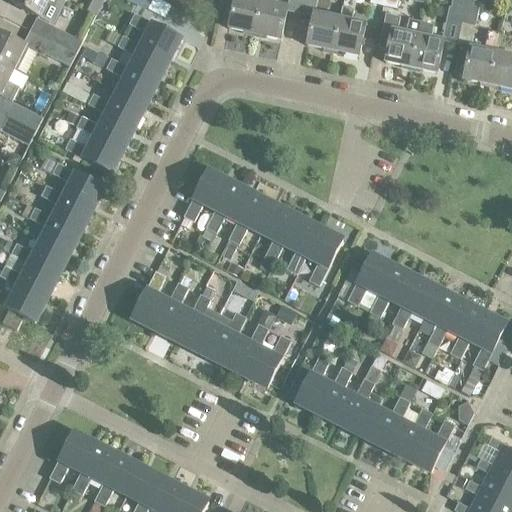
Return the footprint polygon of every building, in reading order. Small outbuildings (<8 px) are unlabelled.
[(14,0),(12,4),(40,18),(46,6),(55,11),(59,0),(14,0)] [(254,37),(261,5),(239,0),(235,0),(229,31),(254,37)] [(385,0),(371,0),(370,5),(383,8),(385,0)] [(385,0),(383,8),(398,11),(400,0),(385,0)] [(458,0),(453,0),(449,22),(450,23),(462,25),(467,2),(458,0)] [(467,2),(462,25),(476,28),(481,5),(467,2)] [(288,11),(261,5),(254,37),(281,42),(288,11)] [(339,21),(332,53),(359,59),(366,27),(352,24),(354,12),(342,9),(339,21)] [(314,15),(313,20),(307,48),(332,53),(339,21),(314,15)] [(154,25),(153,27),(134,17),(129,28),(147,38),(142,48),(171,63),(183,40),(154,25)] [(386,17),(379,51),(388,53),(386,65),(402,68),(411,70),(418,38),(421,25),(410,22),(407,36),(398,34),(401,20),(386,17)] [(421,25),(418,38),(411,70),(439,76),(446,44),(431,41),(434,27),(421,25)] [(56,31),(50,43),(51,44),(52,44),(77,57),(83,45),(56,31)] [(0,34),(0,65),(13,72),(13,71),(18,73),(29,52),(24,49),(25,48),(24,47),(23,47),(0,34)] [(471,50),(464,81),(480,84),(490,87),(496,55),(500,37),(488,34),(484,52),(471,49),(471,50)] [(123,39),(117,50),(136,60),(130,71),(159,86),(171,63),(142,48),(142,49),(123,39)] [(52,44),(45,57),(70,70),(77,57),(52,44)] [(511,58),(496,55),(490,87),(511,91),(511,58)] [(103,57),(102,58),(97,68),(106,73),(124,82),(119,93),(148,108),(159,86),(130,71),(103,57)] [(0,65),(0,98),(13,105),(20,91),(9,85),(6,84),(13,72),(0,65)] [(50,83),(47,89),(57,94),(62,84),(56,82),(50,83)] [(92,103),(89,109),(106,118),(107,116),(136,131),(148,108),(119,93),(112,107),(94,98),(92,103)] [(15,106),(9,119),(37,134),(43,121),(15,106)] [(0,114),(0,131),(1,132),(0,133),(0,134),(29,149),(37,134),(8,119),(0,114)] [(70,114),(65,123),(77,130),(82,120),(70,114)] [(101,128),(83,119),(77,131),(94,140),(95,139),(124,154),(136,131),(107,116),(106,118),(101,128)] [(89,151),(72,142),(66,152),(113,176),(124,154),(95,139),(94,140),(89,151)] [(10,159),(7,165),(17,170),(22,160),(17,158),(10,159)] [(76,176),(58,167),(52,178),(70,187),(64,198),(94,213),(105,190),(76,176)] [(207,174),(193,202),(184,221),(194,227),(204,208),(216,214),(230,186),(207,174)] [(216,214),(206,232),(207,232),(216,237),(217,238),(227,219),(238,225),(252,197),(230,186),(216,214)] [(94,213),(64,198),(46,189),(40,200),(59,209),(53,221),(82,236),(94,213)] [(238,225),(230,242),(240,248),(249,230),(261,237),(275,209),(252,197),(238,225)] [(27,208),(22,218),(29,222),(34,212),(27,208)] [(275,209),(261,237),(274,243),(265,262),(274,267),(284,248),(283,248),(297,220),(275,209)] [(35,211),(34,212),(29,222),(47,232),(41,243),(70,258),(82,236),(53,221),(35,211)] [(297,220),(283,248),(284,248),(295,254),(285,273),(296,279),(306,259),(320,232),(297,220)] [(320,232),(306,259),(317,265),(308,285),(318,290),(342,243),(320,232)] [(8,243),(3,253),(11,257),(16,248),(8,243)] [(16,248),(11,257),(11,258),(29,268),(30,266),(59,281),(70,258),(41,243),(34,257),(16,247),(16,248)] [(230,245),(223,259),(231,263),(238,249),(230,245)] [(348,304),(347,305),(358,311),(368,290),(380,297),(395,269),(372,257),(367,267),(348,304)] [(265,262),(260,271),(269,276),(274,267),(265,262)] [(357,262),(338,299),(348,304),(367,267),(357,262)] [(30,266),(29,268),(23,279),(5,269),(0,278),(0,280),(17,290),(18,289),(47,303),(59,281),(30,266)] [(231,266),(228,274),(240,280),(243,272),(235,268),(231,266)] [(156,275),(147,294),(146,293),(132,321),(155,333),(169,305),(157,299),(166,281),(164,280),(168,272),(160,268),(156,275)] [(395,269),(380,297),(370,317),(381,322),(391,302),(403,308),(417,280),(395,269)] [(417,280),(403,308),(392,328),(394,329),(403,334),(413,314),(425,320),(440,292),(417,280)] [(169,305),(155,333),(177,344),(191,316),(179,310),(189,291),(179,285),(178,287),(169,305)] [(238,285),(233,294),(255,305),(259,296),(238,285)] [(18,289),(17,290),(11,301),(0,295),(0,308),(5,311),(6,312),(6,311),(36,326),(47,303),(18,289)] [(207,289),(202,299),(211,304),(216,294),(207,289)] [(425,320),(438,326),(428,346),(438,351),(448,331),(462,303),(440,292),(425,320)] [(191,316),(177,344),(200,356),(214,328),(202,322),(211,304),(202,299),(200,298),(191,316)] [(462,303),(448,331),(460,337),(450,357),(460,363),(471,343),(485,315),(462,303)] [(283,308),(276,320),(291,328),(298,316),(283,308)] [(485,315),(471,343),(482,349),(472,369),(474,370),(483,375),(489,361),(493,354),(496,348),(507,354),(511,343),(511,335),(505,331),(507,326),(485,315)] [(214,328),(200,356),(222,367),(236,339),(237,340),(246,322),(245,321),(236,316),(226,334),(214,328)] [(23,325),(9,317),(4,327),(17,334),(23,325)] [(236,339),(222,367),(245,379),(259,351),(260,351),(269,333),(258,328),(249,346),(237,340),(236,339)] [(390,338),(389,339),(398,343),(403,334),(394,329),(390,338)] [(259,351),(245,379),(267,390),(281,362),(283,362),(291,345),(281,339),(271,357),(260,351),(259,351)] [(386,343),(381,354),(392,359),(398,348),(396,347),(386,343)] [(428,346),(423,356),(432,361),(433,360),(438,351),(428,346)] [(407,357),(403,365),(404,365),(415,371),(420,361),(421,359),(410,353),(409,355),(407,357)] [(349,359),(343,371),(344,372),(352,376),(358,364),(349,359)] [(320,360),(311,377),(303,393),(297,404),(296,405),(319,417),(333,389),(321,383),(331,365),(320,360)] [(372,369),(365,382),(375,387),(381,374),(372,369)] [(443,375),(438,384),(447,389),(455,375),(446,370),(443,375)] [(474,370),(462,394),(470,399),(473,393),(479,382),(483,375),(474,370)] [(343,371),(333,389),(319,417),(342,428),(356,400),(344,394),(353,377),(352,376),(344,372),(343,371)] [(356,400),(342,428),(364,440),(378,412),(384,401),(372,395),(375,387),(365,382),(356,400)] [(292,387),(286,399),(297,404),(303,393),(292,387)] [(407,387),(400,401),(410,406),(417,392),(407,387)] [(438,389),(433,400),(440,403),(446,392),(438,389)] [(391,418),(378,412),(364,440),(387,451),(401,423),(408,411),(410,406),(400,401),(391,418)] [(401,423),(387,451),(409,463),(424,435),(433,417),(423,412),(420,418),(408,411),(401,423)] [(424,435),(409,463),(432,474),(455,429),(444,423),(435,441),(424,435)] [(73,436),(59,463),(50,482),(59,486),(69,468),(82,474),(95,447),(73,436)] [(487,448),(487,449),(498,455),(501,456),(494,469),(511,478),(511,452),(505,448),(505,447),(492,440),(487,448)] [(95,447),(82,474),(71,494),(82,499),(92,480),(104,486),(118,459),(95,447)] [(104,486),(94,505),(105,511),(115,491),(127,497),(141,470),(118,459),(104,486)] [(481,462),(477,471),(490,477),(483,490),(511,505),(511,478),(494,469),(481,462)] [(163,481),(141,470),(127,497),(139,503),(134,511),(147,511),(149,509),(163,481)] [(163,481),(149,509),(156,511),(175,511),(186,493),(163,481)] [(471,484),(467,492),(479,498),(472,511),(511,511),(511,505),(483,490),(471,484)] [(204,511),(208,504),(186,493),(175,511),(204,511)]
